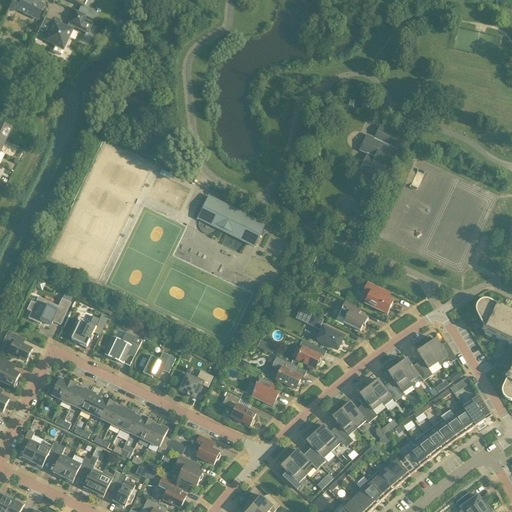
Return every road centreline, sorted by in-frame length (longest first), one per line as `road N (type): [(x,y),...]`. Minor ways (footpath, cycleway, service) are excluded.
road 1 (residential): [(259,453),(440,311),(511,429)]
road 2 (residential): [(0,452),(44,362),(60,355),(259,453)]
